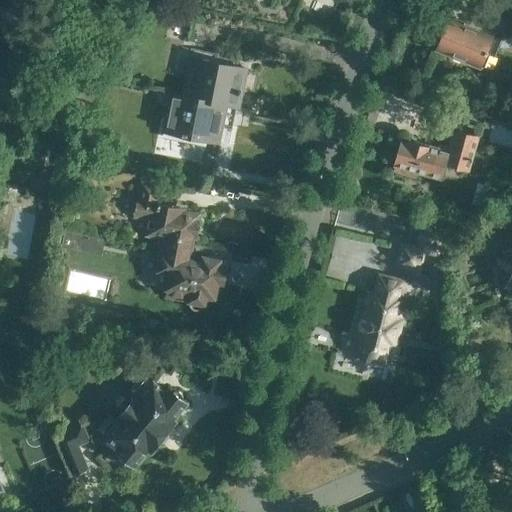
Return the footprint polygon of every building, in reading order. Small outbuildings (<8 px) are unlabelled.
[(485,51),(494,55),(501,38),(449,18),(438,47),(480,64),(485,51)] [(184,93),(237,105),(249,107),(257,71),(216,62),(218,52),(194,47),(184,93)] [(237,105),(184,93),(172,91),(163,130),(217,142),(220,126),(232,129),(237,105)] [(418,171),(442,179),(446,164),(468,171),(478,135),(455,128),(449,151),(403,136),(394,164),(396,165),(395,170),(416,177),(418,171)] [(32,172),(53,176),(58,153),(37,149),(32,172)] [(165,237),(191,241),(192,234),(197,235),(200,220),(195,219),(196,215),(183,212),(184,205),(176,203),(176,205),(158,201),(162,184),(141,179),(133,213),(149,217),(146,231),(158,234),(158,235),(165,237)] [(165,237),(158,235),(155,249),(162,250),(158,268),(169,271),(165,294),(190,299),(189,302),(190,304),(190,305),(191,307),(193,308),(194,309),(197,309),(199,309),(200,308),(202,307),(203,305),(204,302),(207,303),(208,296),(213,297),(217,280),(224,282),(228,262),(209,258),(212,245),(191,241),(165,237)] [(398,264),(417,268),(422,249),(402,245),(398,264)] [(511,247),(501,252),(502,256),(497,258),(510,294),(511,292),(511,247)] [(410,283),(402,281),(380,275),(375,292),(374,292),(369,312),(363,311),(362,318),(358,319),(356,328),(358,331),(357,334),(362,336),(357,356),(363,357),(366,361),(372,363),(375,361),(377,360),(384,362),(389,342),(394,343),(404,300),(406,301),(410,283)] [(107,437),(119,448),(116,452),(134,467),(148,450),(149,452),(176,420),(174,418),(187,403),(169,387),(165,391),(153,381),(152,383),(143,375),(131,389),(137,394),(116,419),(111,414),(99,428),(108,436),(107,437)] [(91,440),(83,422),(55,433),(73,475),(89,468),(80,445),(91,440)]
